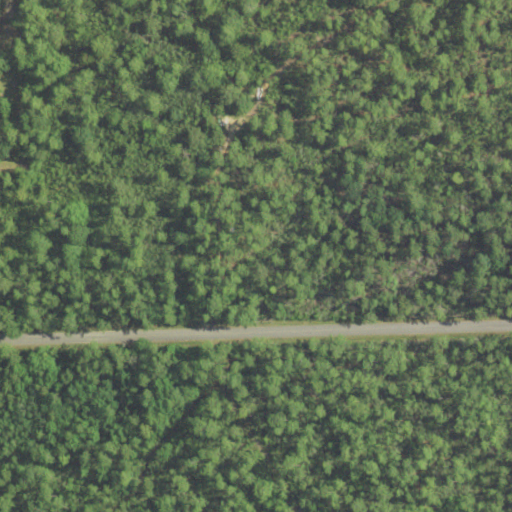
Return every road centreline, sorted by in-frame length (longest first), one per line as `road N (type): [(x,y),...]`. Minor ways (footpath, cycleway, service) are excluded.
road 1 (residential): [(511,324),(0,339)]
road 2 (residential): [(78,337),(147,100),(199,32),(245,0)]
